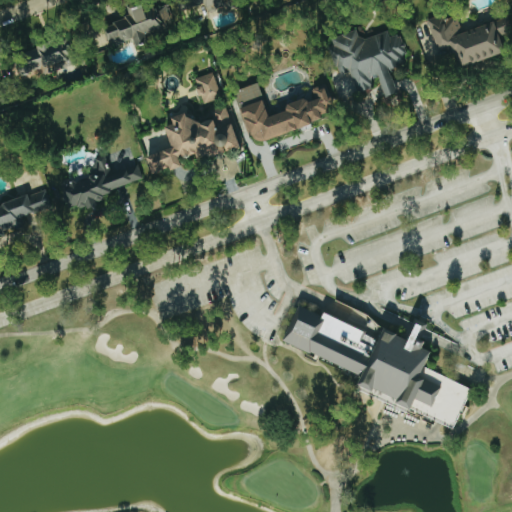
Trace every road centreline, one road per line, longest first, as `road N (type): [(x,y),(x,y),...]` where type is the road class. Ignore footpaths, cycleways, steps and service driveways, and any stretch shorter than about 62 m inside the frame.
road 1 (secondary): [(0,318),(511,128)]
road 2 (secondary): [(511,96),(0,284)]
